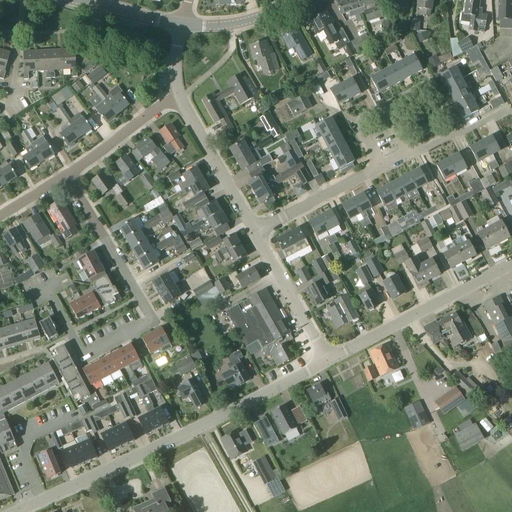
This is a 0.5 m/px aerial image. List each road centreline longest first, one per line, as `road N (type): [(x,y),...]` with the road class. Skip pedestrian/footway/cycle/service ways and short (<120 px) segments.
road 1 (residential): [(20,511),(325,361)]
road 2 (residential): [(47,286),(83,357),(151,321),(66,175)]
road 3 (residential): [(255,233),(510,107)]
road 4 (residential): [(325,361),(503,269)]
road 5 (residential): [(255,233),(179,96)]
road 6 (residential): [(325,361),(255,233)]
road 7 (residential): [(66,175),(179,96)]
road 8 (tertiary): [(181,24),(235,24),(297,0)]
